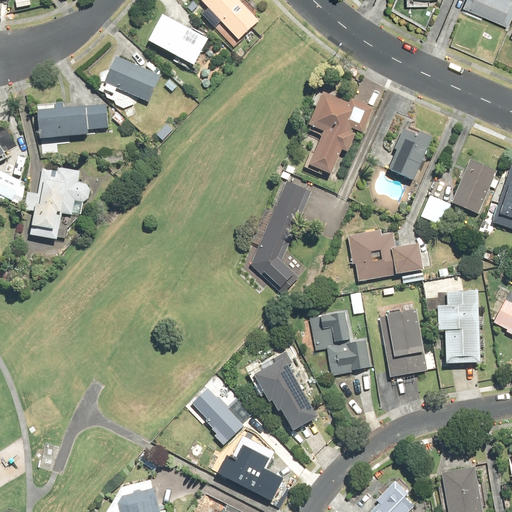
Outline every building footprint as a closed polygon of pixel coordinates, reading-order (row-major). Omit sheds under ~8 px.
[(238,0),(199,0),(238,41),(259,22),(238,0)] [(511,0),(465,0),(462,7),(507,27),(511,15),(511,0)] [(162,15),(147,42),(193,67),(208,40),(162,15)] [(116,56),(104,84),(148,103),(161,76),(116,56)] [(322,132),(308,166),(330,175),(341,150),(347,153),(355,134),(350,132),(351,129),(363,134),(374,108),(350,99),(349,103),(323,92),(308,127),(322,132)] [(106,104),(36,111),(39,140),(89,136),(88,131),(108,129),(106,104)] [(128,122),(117,112),(111,119),(121,129),(128,122)] [(0,157),(17,148),(5,126),(0,128),(0,157)] [(396,151),(388,171),(414,182),(432,138),(419,132),(417,136),(402,130),(394,150),(396,151)] [(451,203),(478,215),(497,172),(470,160),(451,203)] [(511,161),(511,162),(492,223),(511,230),(511,161)] [(85,184),(77,183),(79,172),(57,168),(56,171),(41,169),(37,194),(27,192),(24,211),(34,212),(30,236),(56,241),(61,214),(71,216),(74,203),(75,202),(82,202),(89,199),(90,188),(85,184)] [(0,171),(0,195),(13,201),(22,182),(0,171)] [(311,192),(286,182),(250,264),(282,295),(298,279),(281,263),(311,192)] [(451,205),(430,195),(419,218),(440,228),(451,205)] [(381,231),(347,236),(352,265),(355,264),(358,283),(399,276),(399,275),(424,271),(420,244),(395,247),(393,233),(382,235),(381,231)] [(443,331),(445,365),(480,363),(477,292),(445,293),(445,306),(436,306),(437,332),(443,331)] [(362,294),(351,296),(353,315),(364,314),(362,294)] [(511,303),(505,300),(493,323),(506,331),(505,333),(511,336),(511,303)] [(389,378),(427,372),(416,310),(379,317),(389,378)] [(352,374),(352,371),(371,368),(366,340),(351,343),(345,313),(309,319),(315,351),(327,349),(331,377),(352,374)] [(283,359),(253,376),(268,403),(271,401),(278,413),(280,411),(292,433),(317,419),(283,359)] [(498,370),(476,372),(477,382),(499,379),(498,370)] [(219,399),(209,388),(193,403),(215,426),(212,429),(217,434),(215,436),(225,446),(245,427),(229,409),(231,408),(221,397),(219,399)] [(226,454),(217,472),(272,499),(283,478),(264,469),(273,450),(243,435),(232,457),(226,454)] [(483,511),(475,466),(440,472),(447,511),(483,511)] [(159,511),(151,479),(122,486),(107,511),(159,511)] [(379,503),(369,511),(409,511),(414,507),(405,497),(408,494),(395,480),(375,499),(379,503)]
